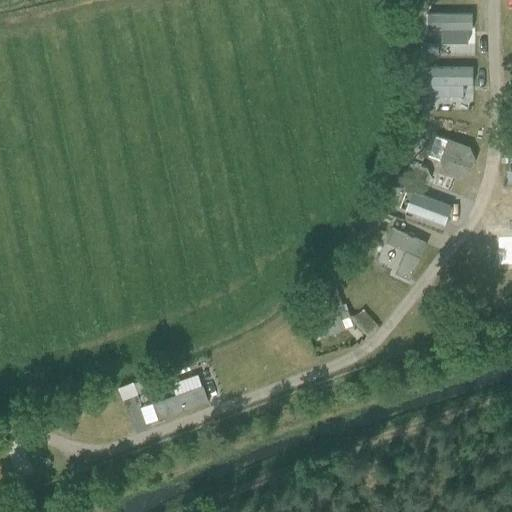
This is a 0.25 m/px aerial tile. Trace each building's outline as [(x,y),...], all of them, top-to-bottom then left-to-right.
[(427,12),(427,29),(472,29),(473,12),(427,12)] [(421,44),(421,56),(435,56),(435,44),(421,44)] [(473,83),(472,65),(427,66),(427,85),(473,83)] [(421,99),(421,111),(430,111),(430,99),(421,99)] [(431,151),(423,169),(450,180),(455,167),(460,169),(465,157),(452,152),(449,158),(431,151)] [(398,172),(394,184),(408,190),(413,178),(398,172)] [(412,190),(404,211),(444,225),(451,204),(412,190)] [(511,210),(489,219),(500,249),(511,244),(511,210)] [(308,290),(321,337),(348,329),(334,282),(308,290)] [(490,296),(486,287),(443,304),(451,325),(492,310),(487,297),(490,296)] [(137,393),(133,383),(132,381),(118,387),(123,399),(137,393)]
